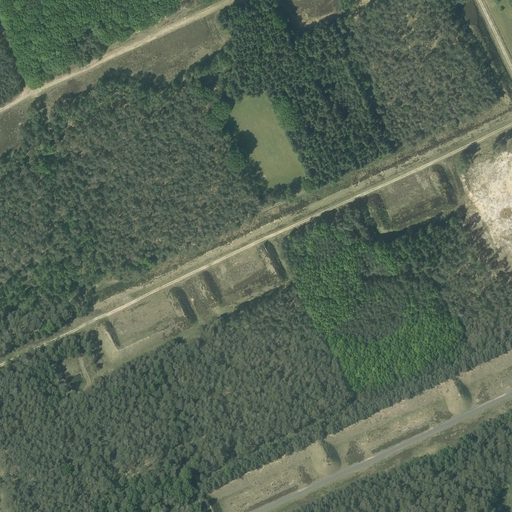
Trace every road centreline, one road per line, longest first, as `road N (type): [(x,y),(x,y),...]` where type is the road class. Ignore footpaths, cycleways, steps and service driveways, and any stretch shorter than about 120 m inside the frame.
road 1 (track): [(0,364),(511,123)]
road 2 (track): [(511,393),(257,511)]
road 3 (track): [(31,90),(108,266),(86,291),(91,321)]
road 4 (track): [(31,90),(230,0)]
